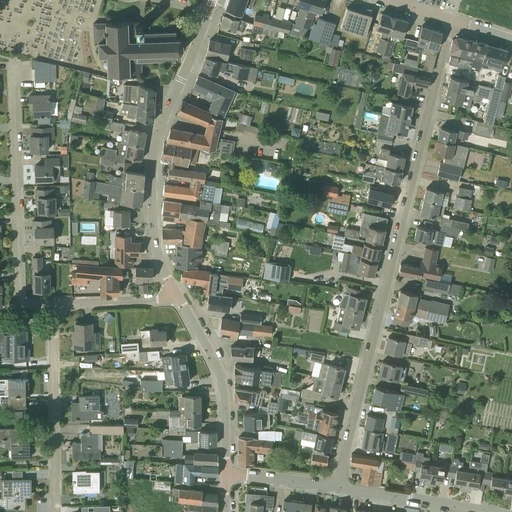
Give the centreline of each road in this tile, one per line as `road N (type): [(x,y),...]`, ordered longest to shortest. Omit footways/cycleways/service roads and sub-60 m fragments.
road 1 (residential): [(338,485),(449,20)]
road 2 (residential): [(177,298),(160,260),(154,156),(211,0)]
road 3 (residential): [(59,313),(23,305),(16,290),(11,58)]
road 4 (residential): [(54,511),(52,334),(59,313)]
road 5 (residential): [(226,474),(220,373),(177,298)]
road 6 (residential): [(338,485),(479,511)]
road 7 (residential): [(177,298),(76,304),(59,313)]
